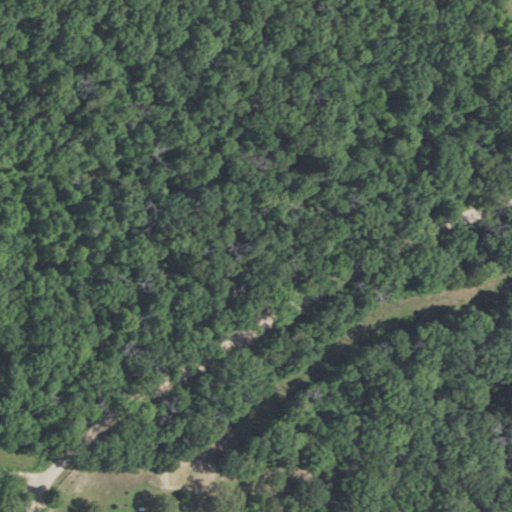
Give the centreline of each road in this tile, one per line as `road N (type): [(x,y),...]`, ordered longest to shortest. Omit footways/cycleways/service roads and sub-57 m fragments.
road 1 (residential): [(21,511),(38,482),(108,420),(421,237),(511,209)]
road 2 (track): [(511,267),(378,305),(180,462),(97,478),(46,474)]
